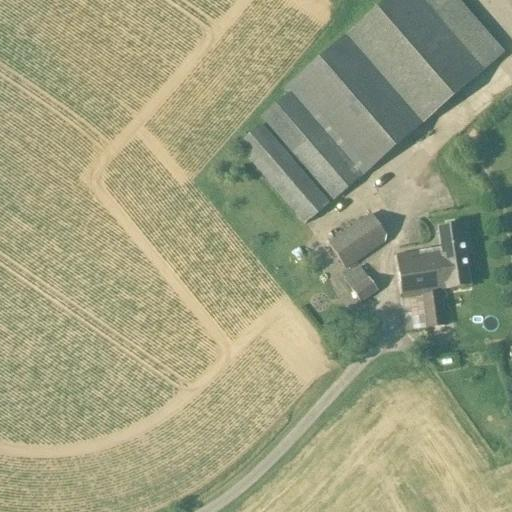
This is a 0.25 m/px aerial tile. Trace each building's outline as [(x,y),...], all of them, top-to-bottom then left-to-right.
[(333,203),(503,54),(455,0),(387,0),(283,90),(287,94),(260,119),(333,203)] [(235,147),(304,226),(328,203),(261,126),(235,147)] [(370,215),(327,245),(345,272),(385,243),(384,238),(370,215)] [(436,230),(440,250),(396,256),(402,301),(422,298),(426,331),(447,327),(442,293),(446,292),(446,291),(470,287),(465,254),(470,253),(466,225),(436,230)] [(359,267),(343,279),(359,305),(374,294),(359,267)]
